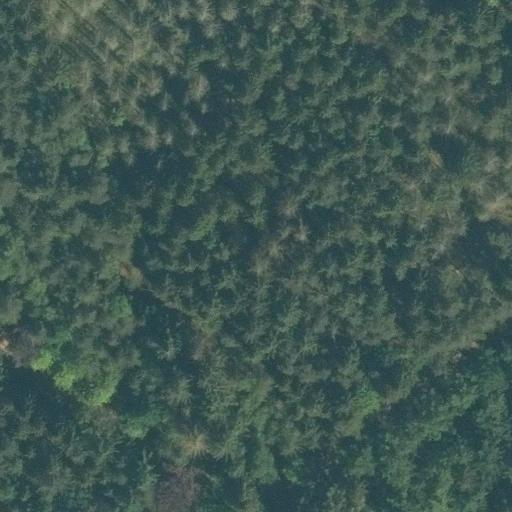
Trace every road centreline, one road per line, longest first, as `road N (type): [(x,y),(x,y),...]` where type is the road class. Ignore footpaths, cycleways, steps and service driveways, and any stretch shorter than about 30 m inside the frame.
road 1 (track): [(511,311),(266,502),(246,504)]
road 2 (track): [(228,504),(0,335)]
road 3 (track): [(249,511),(511,506)]
road 4 (track): [(0,457),(225,509)]
